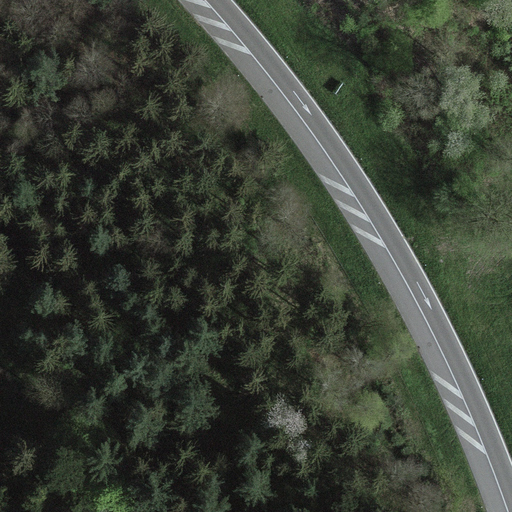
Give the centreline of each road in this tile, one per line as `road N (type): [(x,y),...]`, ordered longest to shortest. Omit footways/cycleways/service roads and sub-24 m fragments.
road 1 (motorway): [(218,0),(313,118),(389,232),(459,366),(511,493)]
road 2 (track): [(0,315),(127,274),(330,268)]
road 3 (track): [(99,511),(0,371)]
